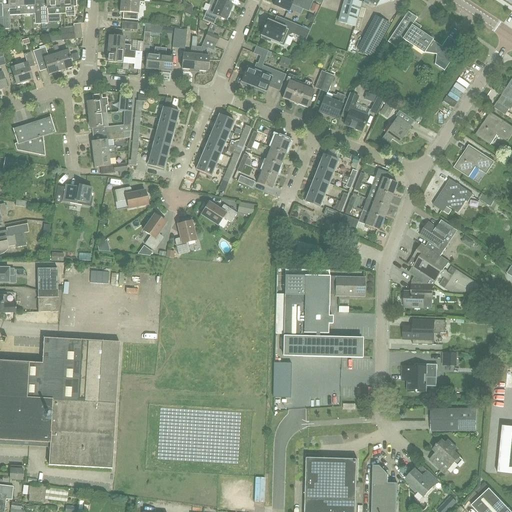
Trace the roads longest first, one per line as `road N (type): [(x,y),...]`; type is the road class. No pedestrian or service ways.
road 1 (residential): [(412,455),(381,420),(381,341),(386,259),(418,170)]
road 2 (residential): [(418,170),(511,37)]
road 3 (residential): [(215,93),(88,80)]
